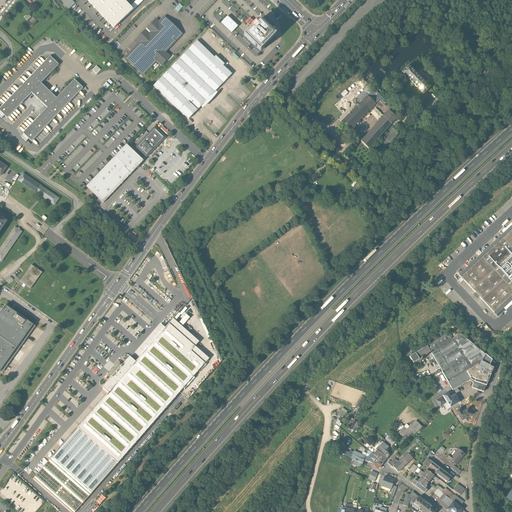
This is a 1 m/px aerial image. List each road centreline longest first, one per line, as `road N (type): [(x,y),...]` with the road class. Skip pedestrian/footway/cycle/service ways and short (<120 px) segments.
road 1 (motorway): [(511,128),(385,248),(138,511)]
road 2 (motorway): [(156,511),(394,256),(511,144)]
road 3 (secondary): [(117,285),(219,143),(316,31)]
road 4 (unclassified): [(117,285),(52,234),(74,210),(73,196),(0,149)]
road 5 (secondary): [(0,448),(117,285)]
road 6 (residential): [(469,511),(477,431),(503,359)]
